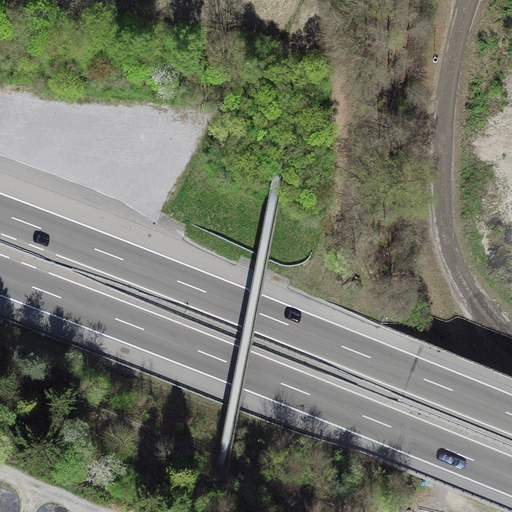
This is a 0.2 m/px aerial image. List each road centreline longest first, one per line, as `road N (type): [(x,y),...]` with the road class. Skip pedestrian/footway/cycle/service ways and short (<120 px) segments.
road 1 (motorway): [(0,274),(511,475)]
road 2 (motorway): [(511,414),(0,213)]
road 3 (track): [(449,511),(478,376),(446,255),(436,176),(464,0)]
